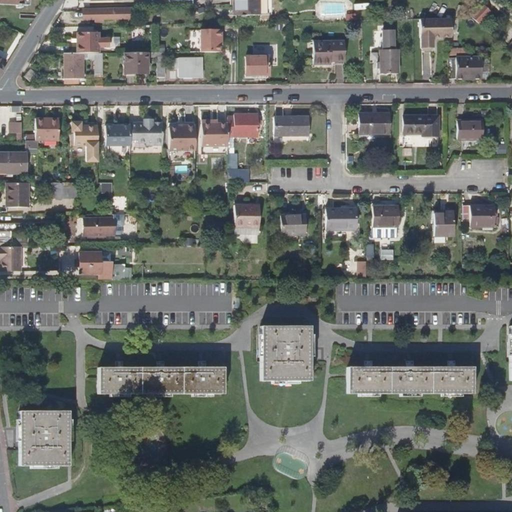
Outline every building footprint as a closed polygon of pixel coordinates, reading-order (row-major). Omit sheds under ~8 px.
[(0,0),(0,5),(16,6),(16,9),(20,9),(20,6),(28,6),(27,0),(0,0)] [(259,0),(234,0),(235,5),(235,10),(243,9),(243,16),(260,15),(259,0)] [(480,23),(491,11),(486,6),(475,18),(476,20),(480,23)] [(131,18),(131,10),(86,11),(86,19),(96,19),(96,22),(103,22),(103,19),(131,18)] [(420,38),(421,38),(422,48),(424,51),(431,51),(433,48),(433,38),(452,37),(451,19),(420,20),(420,38)] [(220,52),(220,38),(222,38),(222,30),(200,30),(200,52),(220,52)] [(107,48),(107,39),(97,39),(97,33),(76,33),(76,54),(84,54),(95,53),(97,53),(97,48),(107,48)] [(394,35),(383,35),(384,50),(380,50),(381,75),(399,74),(399,50),(395,50),(394,35)] [(345,63),(345,42),(313,43),(314,66),(331,66),(331,63),(345,63)] [(104,75),(103,53),(97,53),(95,53),(96,74),(104,75)] [(148,73),(148,53),(125,53),(125,73),(148,73)] [(84,79),(84,54),(76,54),(65,54),(65,79),(68,79),(79,79),(84,79)] [(270,75),(270,56),(246,57),(247,75),(270,75)] [(202,76),(202,58),(174,58),(174,67),(174,68),(175,69),(176,69),(178,69),(178,76),(202,76)] [(482,73),(482,58),(448,58),(448,64),(448,79),(482,79),(482,73)] [(261,136),(261,114),(237,114),(237,117),(230,117),(230,124),(229,136),(261,136)] [(390,134),(390,114),(361,114),(361,134),(390,134)] [(439,136),(439,116),(405,116),(405,134),(424,134),(424,136),(439,136)] [(311,136),(311,117),(276,118),(276,137),(311,136)] [(60,141),(60,121),(46,121),(46,118),(37,118),(37,134),(37,141),(40,141),(60,141)] [(482,140),(482,120),(457,120),(457,140),(482,140)] [(24,134),(24,122),(11,122),(11,133),(24,134)] [(98,162),(99,126),(83,126),(83,122),(73,122),(73,133),(75,133),(75,146),(87,146),(87,162),(98,162)] [(164,143),(165,123),(155,123),(145,123),(131,123),(131,143),(148,143),(152,146),(155,146),(156,143),(164,143)] [(229,136),(230,124),(221,124),(204,123),(204,146),(229,146),(229,136)] [(197,150),(197,125),(187,125),(187,127),(180,127),(171,127),(171,150),(197,150)] [(131,143),(131,126),(122,126),(116,126),(107,126),(107,146),(131,146),(131,143)] [(0,173),(26,174),(26,155),(0,155),(0,173)] [(249,184),(249,171),(236,171),(229,171),(229,183),(249,184)] [(28,207),(28,183),(7,182),(7,199),(6,199),(6,207),(28,207)] [(78,197),(78,183),(52,183),(52,197),(78,197)] [(260,228),(260,206),(235,206),(235,228),(236,228),(236,235),(248,235),(249,228),(260,228)] [(398,227),(398,206),(374,206),(374,227),(398,227)] [(469,206),(469,207),(462,207),(462,226),(469,226),(470,227),(494,227),(494,217),(494,206),(469,206)] [(356,231),(356,208),(326,209),(326,231),(356,231)] [(453,238),(453,211),(432,211),(433,245),(443,245),(444,238),(453,238)] [(305,235),(305,214),(281,214),(281,235),(305,235)] [(100,236),(100,220),(79,220),(79,236),(100,236)] [(0,247),(12,247),(12,232),(22,232),(22,224),(0,223),(0,247)] [(0,271),(20,271),(20,247),(12,247),(0,247),(0,271)] [(102,252),(102,260),(111,260),(111,251),(102,252)] [(112,265),(112,261),(101,261),(101,253),(80,253),(80,274),(100,274),(100,280),(134,280),(134,266),(125,266),(125,265),(112,265)] [(311,380),(311,326),(262,326),(262,380),(311,380)] [(475,393),(475,366),(458,366),(458,360),(450,360),(450,366),(416,366),(416,359),(409,359),(409,366),(374,366),(374,359),(367,359),(367,366),(349,366),(349,393),(475,393)] [(224,395),(224,369),(207,369),(207,363),(199,363),(199,369),(165,369),(165,363),(158,363),(158,368),(123,368),(123,363),(116,363),(116,369),(99,369),(99,395),(224,395)] [(68,465),(68,411),(19,411),(19,465),(68,465)]
